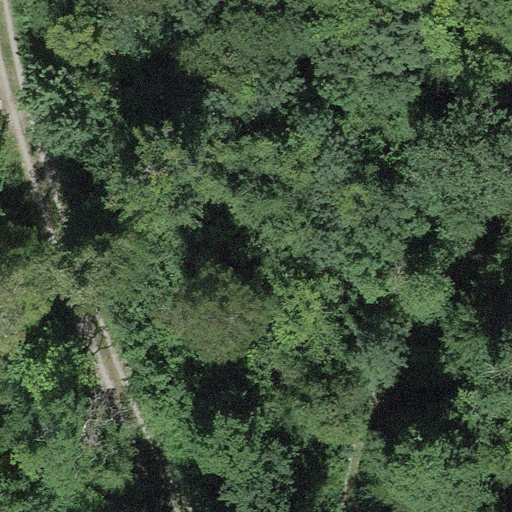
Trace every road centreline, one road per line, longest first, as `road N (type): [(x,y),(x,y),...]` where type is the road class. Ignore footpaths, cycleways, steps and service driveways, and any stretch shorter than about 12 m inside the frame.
road 1 (track): [(0,61),(169,511)]
road 2 (track): [(511,203),(381,398),(357,511)]
